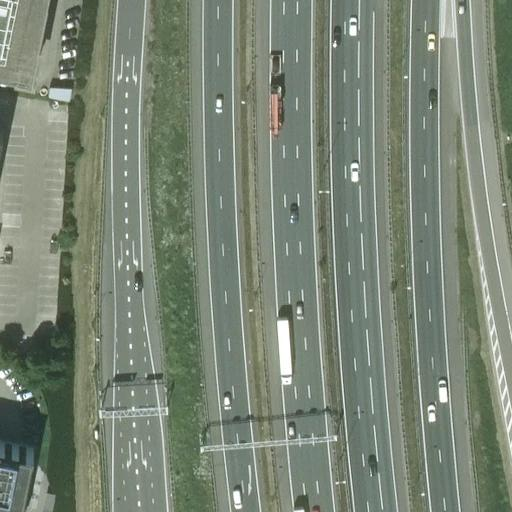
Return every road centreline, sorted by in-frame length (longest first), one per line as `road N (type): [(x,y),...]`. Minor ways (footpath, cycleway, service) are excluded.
road 1 (motorway): [(218,0),(225,269),(246,511)]
road 2 (motorway): [(376,511),(354,242),(352,0)]
road 3 (motorway): [(293,0),(294,196),(314,511)]
road 4 (motorway): [(132,0),(127,233),(144,511)]
road 5 (motorway): [(444,511),(429,295),(425,0)]
road 6 (motorway): [(511,373),(479,209),(457,0)]
